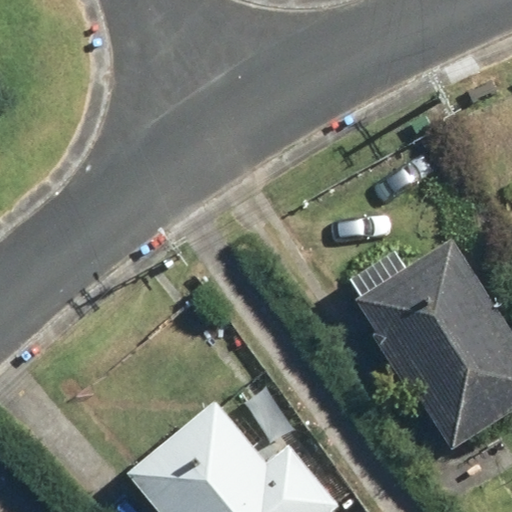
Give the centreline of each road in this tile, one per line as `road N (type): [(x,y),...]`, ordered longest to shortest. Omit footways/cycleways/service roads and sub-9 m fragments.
road 1 (residential): [(0,301),(243,108)]
road 2 (residential): [(243,108),(326,61),(478,0)]
road 3 (residential): [(167,0),(243,108)]
